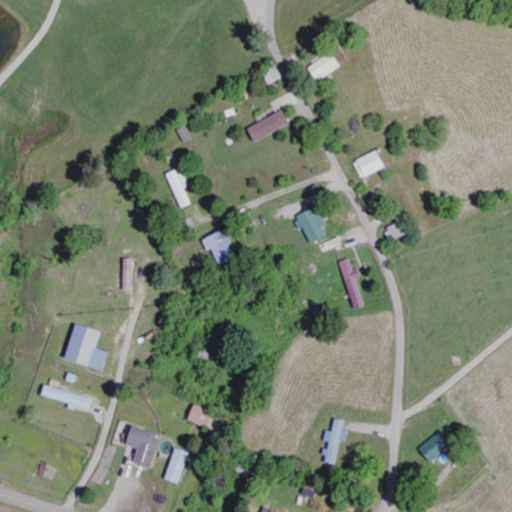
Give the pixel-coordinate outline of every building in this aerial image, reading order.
[(348,68),(341,53),(316,65),(323,80),(348,68)] [(297,123),(290,110),(254,129),(261,143),(297,123)] [(367,180),(393,167),(384,150),(359,162),(367,180)] [(188,170),(174,175),(186,209),(197,205),(191,188),(194,186),(188,170)] [(334,236),(330,227),(332,226),(324,206),(302,216),(314,245),(334,236)] [(394,228),(399,240),(412,234),(406,222),(394,228)] [(219,250),(226,267),(244,259),(232,230),(209,240),(214,252),(219,250)] [(362,279),(366,278),(363,268),(358,269),(355,259),(345,261),(360,310),(371,307),(362,279)] [(109,331),(83,324),(74,360),(111,370),(116,352),(104,349),(109,331)] [(48,398),(82,407),(95,410),(98,398),(51,386),(48,398)] [(194,421),(214,429),(220,413),(201,405),(194,421)] [(351,421),(341,419),(339,432),(332,431),(330,441),(333,442),(329,462),(342,465),(346,440),(351,441),(353,431),(349,430),(351,421)] [(169,435),(141,425),(133,445),(144,449),(139,462),(157,469),(169,435)] [(456,445),(445,432),(426,449),(437,462),(456,445)] [(172,480),(186,484),(194,452),(180,448),(172,480)]
